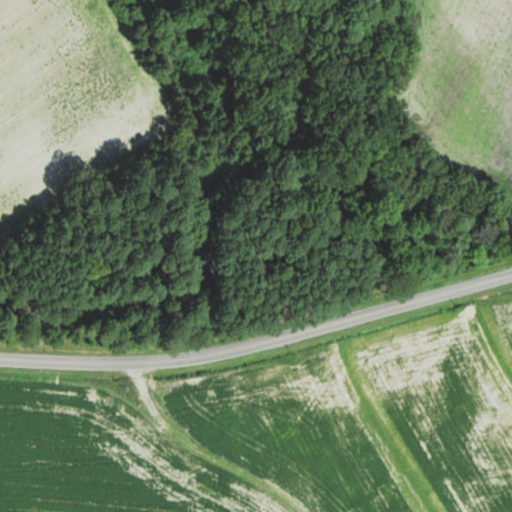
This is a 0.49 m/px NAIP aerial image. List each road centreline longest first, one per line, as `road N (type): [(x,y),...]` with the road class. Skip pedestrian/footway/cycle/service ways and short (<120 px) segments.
road 1 (residential): [(25,368),(193,362),(511,283)]
road 2 (residential): [(0,242),(22,313),(25,368)]
